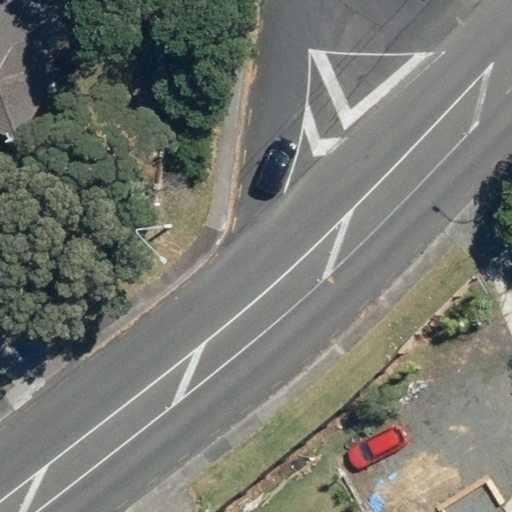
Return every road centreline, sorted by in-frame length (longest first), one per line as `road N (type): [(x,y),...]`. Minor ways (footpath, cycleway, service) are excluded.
road 1 (primary): [(498,77),(387,196),(199,352)]
road 2 (secondary): [(199,352),(252,214),(310,0)]
road 3 (primary): [(199,352),(10,511)]
